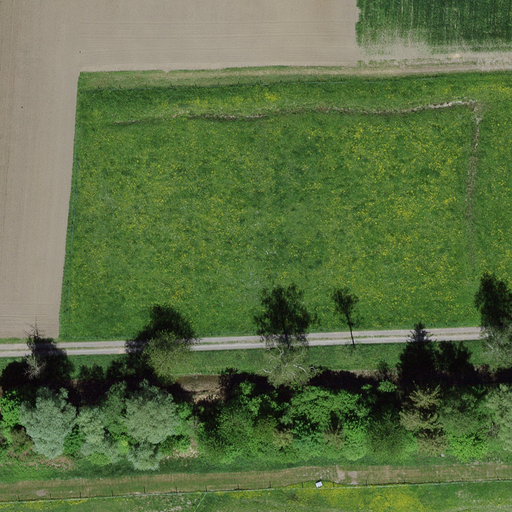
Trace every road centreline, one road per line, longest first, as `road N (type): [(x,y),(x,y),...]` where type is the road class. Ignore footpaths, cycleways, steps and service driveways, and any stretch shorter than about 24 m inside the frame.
road 1 (track): [(511,327),(0,349)]
road 2 (track): [(511,67),(137,84)]
